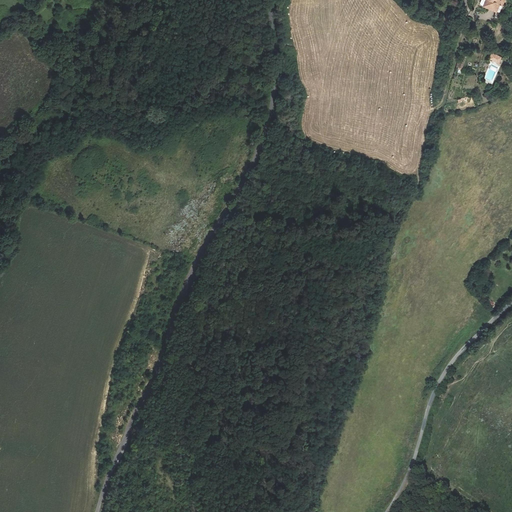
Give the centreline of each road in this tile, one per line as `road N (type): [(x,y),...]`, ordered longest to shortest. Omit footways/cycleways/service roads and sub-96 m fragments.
road 1 (unclassified): [(97,511),(199,256),(264,131),(275,62),(269,0)]
road 2 (unclassified): [(387,511),(412,465),(437,384),(511,302)]
road 3 (track): [(462,24),(443,100),(427,116),(418,183),(398,210)]
